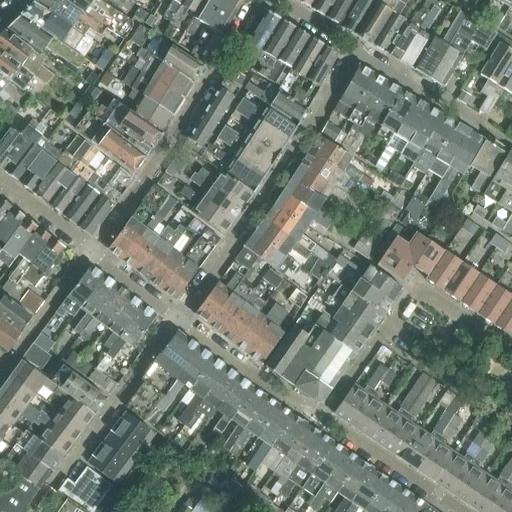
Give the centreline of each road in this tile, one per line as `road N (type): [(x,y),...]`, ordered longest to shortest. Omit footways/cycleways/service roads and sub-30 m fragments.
road 1 (residential): [(355,53),(177,318)]
road 2 (residential): [(92,252),(261,0)]
road 3 (residential): [(511,351),(432,298),(410,296),(323,417)]
road 4 (residential): [(56,481),(177,318)]
road 5 (residential): [(511,145),(355,53)]
road 6 (residential): [(323,417),(177,318)]
road 7 (residential): [(458,511),(323,417)]
road 8 (residential): [(92,252),(0,376)]
